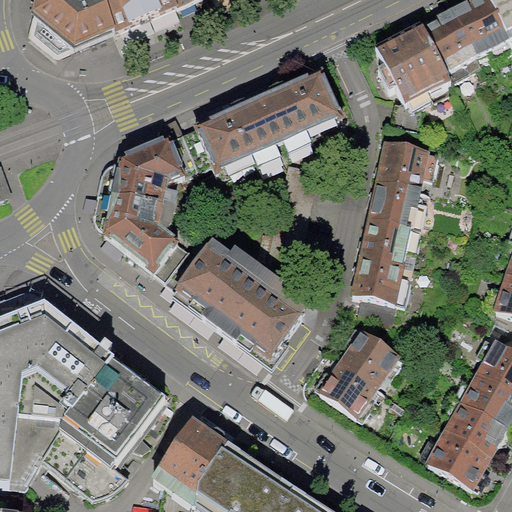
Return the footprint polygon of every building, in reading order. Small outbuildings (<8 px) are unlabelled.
[(70,52),(74,55),(114,39),(97,0),(38,0),(35,14),(33,22),(38,25),(34,39),(42,45),(57,57),(70,52)] [(97,0),(114,39),(130,32),(176,12),(170,0),(97,0)] [(185,9),(204,0),(170,0),(176,12),(185,9)] [(462,12),(452,17),(476,64),(489,58),(493,66),(511,56),(511,52),(486,2),(485,0),(462,12)] [(511,0),(490,0),(486,2),(511,52),(511,0)] [(465,70),(476,64),(452,17),(430,29),(421,33),(449,89),(470,78),(465,70)] [(417,106),(449,89),(421,33),(419,31),(387,48),(375,54),(385,72),(378,76),(389,98),(396,94),(403,108),(399,110),(395,108),(389,132),(416,138),(421,114),(417,106)] [(182,140),(198,177),(211,171),(216,182),(342,125),(321,78),(285,94),(283,89),(267,96),(269,101),(247,111),(244,106),(238,109),(229,113),(231,118),(182,140)] [(98,200),(162,214),(163,214),(168,189),(198,177),(182,140),(138,158),(119,166),(119,169),(115,169),(111,170),(108,171),(106,173),(105,175),(102,179),(98,200)] [(379,177),(377,187),(419,197),(422,184),(432,186),(437,161),(427,159),(427,157),(386,148),(379,177)] [(285,184),(286,184),(315,190),(316,186),(319,175),(288,168),(285,184)] [(313,201),(315,190),(286,184),(283,199),(312,205),(313,201)] [(419,197),(377,187),(371,214),(369,224),(421,236),(426,212),(416,209),(419,197)] [(279,213),(309,220),(309,216),(312,205),(283,199),(279,213)] [(105,237),(104,240),(121,254),(165,288),(189,258),(158,233),(162,214),(98,200),(94,221),(94,227),(96,230),(99,234),(102,236),(105,237)] [(276,228),(305,234),(306,230),(309,220),(279,213),(276,228)] [(415,260),(421,236),(369,224),(363,251),(361,262),(403,271),(405,258),(415,260)] [(276,228),(273,243),(302,249),(303,245),(305,234),(276,228)] [(300,259),(302,249),(273,243),(270,257),(299,264),(300,259)] [(199,266),(189,258),(165,288),(206,319),(202,325),(209,330),(236,350),(240,344),(270,365),(304,318),(287,305),(284,308),(227,267),(230,263),(212,250),(199,266)] [(297,274),(299,264),(270,257),(269,257),(266,272),(296,279),(297,274)] [(400,284),(403,271),(361,262),(355,291),(352,301),(362,303),(359,319),(366,321),(390,331),(394,310),(394,309),(404,311),(410,286),(400,284)] [(511,283),(507,282),(502,297),(492,293),(487,310),(497,313),(496,316),(511,321),(511,283)] [(70,423),(113,368),(107,363),(112,357),(105,352),(100,358),(72,336),(77,330),(71,325),(51,309),(46,315),(44,313),(42,314),(39,307),(0,322),(0,491),(25,495),(42,467),(70,423)] [(347,359),(341,367),(377,392),(386,380),(391,384),(403,366),(398,362),(398,361),(362,336),(361,338),(355,334),(344,350),(350,355),(347,359)] [(486,367),(479,379),(511,398),(511,358),(496,349),(495,351),(486,346),(477,362),(486,367)] [(369,405),(377,392),(341,367),(336,375),(332,380),(326,376),(314,393),(321,397),(320,399),(356,423),(357,422),(362,426),(374,408),(369,405)] [(70,423),(42,467),(92,505),(99,503),(110,499),(117,495),(127,484),(114,474),(130,452),(142,457),(149,452),(139,441),(164,406),(128,380),(113,368),(70,423)] [(511,398),(479,379),(462,409),(507,434),(511,425),(511,398)] [(462,409),(445,438),(489,463),(492,457),(495,452),(497,453),(507,434),(462,409)] [(198,492),(226,451),(224,450),(225,449),(225,443),(224,442),(223,440),(222,439),(219,437),(217,436),(215,436),(209,437),(208,438),(202,434),(193,428),(180,445),(174,446),(169,453),(170,459),(171,460),(153,486),(165,494),(174,500),(179,492),(195,503),(198,492)] [(485,469),(489,463),(445,438),(438,451),(429,446),(420,461),(429,466),(428,469),(471,493),(472,492),(477,495),(487,478),(482,475),(485,469)] [(255,470),(226,451),(198,492),(195,503),(193,511),(282,511),(293,496),(255,470)] [(174,500),(165,494),(161,511),(193,511),(195,503),(179,492),(174,500)] [(318,511),(315,510),(293,496),(282,511),(318,511)]
